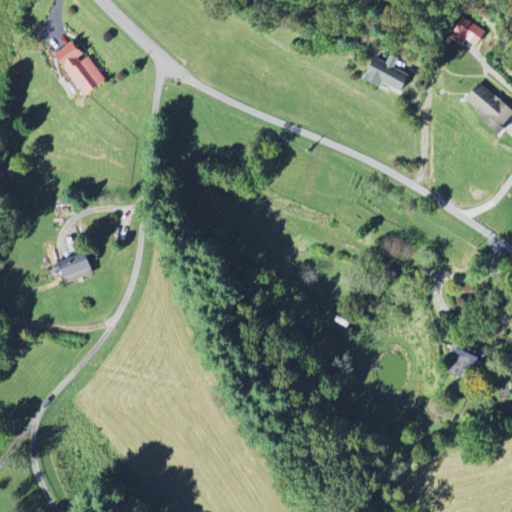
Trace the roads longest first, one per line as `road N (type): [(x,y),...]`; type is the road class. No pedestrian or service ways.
road 1 (residential): [(162,57),(138,271),(118,314),(41,412),(33,442),(58,511)]
road 2 (residential): [(511,247),(395,172),(205,87),(101,0)]
